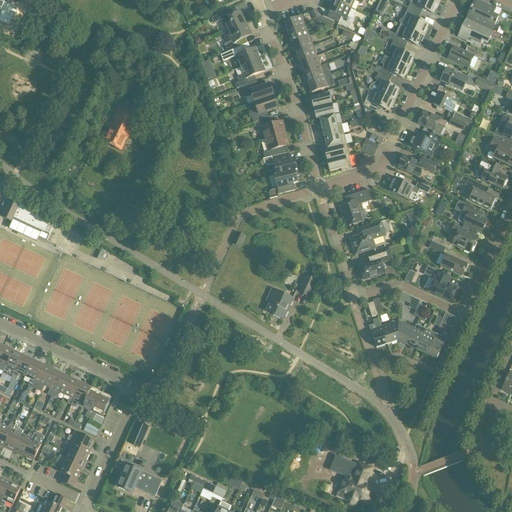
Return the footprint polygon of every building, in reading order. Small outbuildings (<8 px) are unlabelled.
[(0,0),(0,21),(9,25),(13,16),(15,17),(18,8),(6,3),(7,1),(3,0),(0,0)] [(363,0),(335,0),(335,1),(351,9),(354,1),(362,4),(363,0)] [(437,9),(439,4),(431,0),(411,0),(408,9),(420,14),(423,9),(434,14),(436,9),(437,9)] [(495,9),(475,0),(472,8),(471,7),(470,9),(471,10),(469,13),(475,16),(472,22),(492,31),(498,17),(493,15),(495,9)] [(346,19),(351,9),(335,1),(333,4),(332,3),(328,11),(330,12),(327,18),(339,23),(341,17),(346,19)] [(408,9),(406,12),(404,11),(398,23),(401,24),(401,25),(425,36),(427,30),(429,25),(418,20),(420,14),(408,9)] [(222,20),(228,32),(246,23),(240,11),(233,14),(227,17),(225,12),(211,18),(214,24),(222,20)] [(286,34),(305,26),(301,16),(284,23),(285,26),(283,26),(286,34)] [(487,44),(493,32),(469,21),(466,26),(463,25),(461,30),(461,31),(458,37),(471,43),(479,47),(482,41),(487,44)] [(246,23),(228,32),(223,34),(227,43),(224,45),(228,53),(231,51),(241,46),(239,41),(251,35),(246,23)] [(422,42),(425,36),(401,25),(396,36),(392,34),(389,40),(393,41),(405,47),(408,42),(419,47),(421,42),(422,42)] [(291,40),(292,43),(309,37),(305,26),(286,34),(289,41),(291,40)] [(313,47),(309,37),(292,43),(293,46),(291,46),(294,54),(313,47)] [(395,49),(390,60),(410,69),(412,63),(412,62),(414,57),(403,52),(405,47),(393,41),(390,47),(395,49)] [(202,44),(198,45),(199,46),(197,46),(201,55),(208,53),(204,44),(202,44)] [(299,61),(300,63),(317,57),(313,47),(294,54),(297,61),(299,61)] [(474,56),(483,61),(485,55),(469,47),(467,47),(465,52),(454,47),(448,59),(468,68),(474,56)] [(236,56),(241,67),(260,60),(255,48),(242,53),(240,48),(231,51),(228,53),(222,55),(221,56),(223,62),(224,61),(228,59),(236,56)] [(321,66),(317,57),(300,63),(301,66),(299,67),(302,74),(321,66)] [(407,74),(410,69),(390,60),(384,57),(381,64),(383,66),(382,69),(377,66),(374,72),(378,74),(390,79),(393,74),(404,79),(406,74),(407,74)] [(237,89),(241,87),(254,82),(252,77),(264,71),(260,60),(241,67),(244,75),(237,77),(239,82),(234,83),(237,89)] [(308,83),(325,77),(331,74),(326,64),(321,66),(302,74),(305,81),(307,81),(308,83)] [(464,77),(446,69),(440,81),(445,84),(447,85),(454,89),(454,88),(462,91),(468,79),(464,77)] [(369,89),(376,93),(395,101),(397,95),(399,90),(388,85),(390,79),(378,74),(375,79),(377,80),(376,83),(374,83),(371,86),(369,89)] [(329,87),(325,77),(308,83),(309,86),(307,87),(310,94),(315,92),(329,87)] [(493,85),(487,82),(478,78),(475,85),(491,93),(492,91),(494,86),(493,85)] [(339,88),(348,85),(346,79),(338,82),(339,88)] [(256,89),(254,82),(241,87),(245,98),(252,96),(254,103),(273,96),(269,84),(256,89)] [(438,92),(437,92),(435,92),(434,93),(430,103),(437,106),(437,107),(443,110),(444,109),(449,111),(451,112),(455,104),(453,103),(454,100),(453,100),(455,94),(443,88),(440,87),(438,92)] [(392,107),(395,101),(376,93),(373,99),(367,96),(363,106),(375,112),(378,107),(389,112),(391,107),(392,107)] [(311,98),(314,109),(331,104),(328,94),(316,97),(311,98)] [(253,123),(259,122),(266,119),(264,113),(277,108),(273,96),(254,103),(257,110),(250,112),(253,123)] [(334,115),(331,104),(314,109),(316,119),(334,115)] [(103,141),(122,151),(126,142),(131,132),(133,132),(139,119),(117,109),(107,130),(108,130),(103,141)] [(424,111),(421,117),(420,117),(417,122),(419,123),(418,124),(433,131),(437,125),(445,128),(448,122),(444,121),(424,111)] [(316,119),(319,130),(337,125),(334,115),(316,119)] [(511,120),(503,116),(499,125),(506,128),(502,136),(508,139),(511,140),(511,120)] [(459,122),(466,125),(471,128),(473,123),(462,117),(459,122)] [(262,127),(265,139),(285,134),(282,122),(272,124),(270,118),(266,119),(259,122),(260,128),(262,127)] [(463,131),(466,125),(451,119),(449,124),(463,131)] [(322,140),(344,134),(342,128),(342,124),(337,125),(319,130),(322,140)] [(288,146),(285,134),(265,139),(269,151),(263,153),(265,159),(277,156),(275,150),(288,146)] [(322,140),(324,151),(347,145),(344,134),(322,140)] [(420,137),(414,134),(408,146),(412,148),(430,156),(434,149),(436,150),(441,140),(431,136),(427,134),(425,139),(421,141),(420,137)] [(460,134),(455,143),(463,147),(468,138),(460,134)] [(511,152),(509,152),(511,146),(506,144),(494,138),(489,149),(496,152),(493,159),(499,161),(511,167),(511,165),(511,152)] [(366,140),(363,146),(376,152),(378,146),(374,144),(366,140)] [(350,155),(347,145),(324,151),(327,161),(348,156),(350,155)] [(373,157),(376,152),(363,146),(360,152),(361,152),(373,157)] [(472,155),(464,151),(462,157),(469,160),(472,155)] [(274,165),(276,176),(297,171),(294,159),(290,160),(288,153),(263,159),(264,165),(267,166),(274,165)] [(352,169),(348,156),(327,161),(330,172),(341,169),(341,172),(352,169)] [(403,156),(398,168),(419,177),(423,169),(432,173),(436,165),(422,159),(420,164),(403,156)] [(507,178),(499,174),(502,168),(497,166),(483,159),(478,170),(485,173),(482,180),(502,189),(502,188),(504,187),(505,188),(508,181),(507,180),(506,179),(507,178)] [(297,171),(276,176),(274,176),(277,187),(275,188),(274,190),(270,191),(268,194),(270,199),(278,197),(278,195),(294,191),(293,184),(298,183),(295,171),(297,171)] [(462,177),(455,174),(452,181),(459,184),(462,177)] [(418,200),(417,196),(419,190),(428,194),(429,193),(431,188),(418,182),(415,188),(393,178),(387,191),(394,194),(414,203),(414,201),(418,200)] [(486,194),(488,188),(473,181),(468,179),(465,186),(472,190),(469,196),(470,197),(469,200),(491,210),(492,207),(493,208),(497,199),(486,194)] [(362,222),(362,221),(366,219),(361,204),(367,202),(371,200),(368,190),(353,195),(355,201),(339,206),(342,215),(343,215),(344,218),(345,220),(347,220),(349,226),(362,222)] [(0,216),(11,222),(12,222),(14,218),(50,235),(53,227),(59,230),(62,224),(2,196),(2,197),(6,199),(0,211),(0,216)] [(455,210),(462,213),(458,222),(482,233),(487,221),(481,218),(484,213),(464,203),(459,202),(455,210)] [(428,218),(424,216),(420,224),(424,227),(428,218)] [(386,236),(381,221),(356,230),(358,236),(350,239),(355,255),(374,249),(375,249),(372,240),(386,236)] [(452,245),(470,254),(472,248),(478,236),(454,225),(451,231),(457,234),(452,245)] [(237,233),(232,244),(236,246),(240,247),(245,236),(237,233)] [(432,242),(429,248),(442,254),(445,248),(432,242)] [(364,257),(366,263),(359,265),(364,280),(385,273),(381,262),(386,260),(386,262),(393,260),(389,248),(375,253),(364,257)] [(440,267),(461,277),(464,270),(466,270),(467,266),(466,266),(467,264),(446,255),(440,267)] [(449,284),(452,278),(435,270),(427,267),(424,274),(434,279),(428,291),(450,301),(452,297),(453,298),(456,292),(455,291),(456,288),(449,284)] [(309,297),(316,281),(305,276),(298,292),(301,294),(306,296),(309,297)] [(292,299),(273,290),(269,298),(272,299),(267,311),(283,319),(292,299)] [(177,304),(185,308),(188,302),(185,301),(179,298),(177,304)] [(377,315),(384,313),(379,299),(373,301),(373,303),(377,315)] [(372,317),(377,315),(373,303),(368,304),(372,317)] [(416,310),(414,315),(419,318),(421,314),(425,307),(419,304),(416,310)] [(441,323),(452,328),(456,318),(446,313),(441,323)] [(387,344),(381,327),(379,319),(373,321),(374,324),(369,326),(376,348),(387,344)] [(387,344),(397,341),(398,321),(381,327),(387,344)] [(414,329),(398,321),(397,341),(407,346),(414,329)] [(416,325),(414,329),(407,346),(416,350),(426,329),(416,325)] [(416,350),(426,355),(434,338),(436,334),(426,329),(416,350)] [(444,343),(446,339),(436,334),(434,338),(426,355),(436,359),(444,343)] [(13,351),(3,347),(0,353),(0,370),(3,372),(13,351)] [(3,372),(3,374),(12,378),(23,356),(13,351),(3,372)] [(33,360),(23,356),(12,378),(16,380),(19,374),(25,377),(33,360)] [(28,386),(32,388),(42,365),(33,360),(25,377),(31,379),(28,386)] [(42,392),(45,386),(52,369),(42,365),(32,388),(42,392)] [(48,395),(52,397),(62,374),(52,369),(45,386),(51,388),(48,395)] [(511,391),(511,372),(510,372),(501,390),(511,395),(511,391)] [(72,379),(62,374),(52,397),(55,398),(58,392),(64,395),(72,379)] [(67,404),(71,406),(82,383),(72,379),(64,395),(70,398),(67,404)] [(91,388),(82,383),(71,406),(75,408),(76,405),(82,408),(91,388)] [(101,393),(91,388),(82,408),(88,410),(85,417),(89,419),(101,393)] [(111,397),(101,393),(89,419),(93,421),(96,415),(102,418),(111,397)] [(57,410),(54,417),(58,420),(62,413),(57,410)] [(0,429),(0,444),(4,447),(15,424),(11,422),(8,429),(2,426),(0,429)] [(56,434),(60,425),(56,422),(51,432),(56,434)] [(137,423),(128,443),(140,447),(148,428),(137,423)] [(21,435),(23,431),(18,428),(19,426),(15,424),(4,447),(14,451),(21,435)] [(96,437),(100,430),(93,427),(89,434),(96,437)] [(14,451),(24,456),(34,433),(30,431),(27,438),(21,435),(14,451)] [(90,451),(95,441),(75,431),(72,437),(69,436),(67,440),(90,451)] [(24,456),(34,461),(44,438),(44,436),(37,433),(36,434),(34,433),(24,456)] [(310,450),(313,449),(316,444),(315,441),(311,439),(308,440),(306,446),(307,449),(310,450)] [(69,453),(85,461),(90,451),(67,440),(66,444),(72,447),(69,453)] [(67,459),(60,456),(58,460),(81,470),(85,461),(69,453),(67,459)] [(358,502),(359,501),(359,499),(366,502),(367,501),(368,500),(369,497),(369,496),(373,486),(366,483),(372,467),(358,462),(357,464),(335,455),(330,469),(345,475),(339,491),(337,497),(345,500),(347,501),(347,502),(348,502),(349,503),(349,504),(350,504),(351,504),(352,505),(353,505),(354,504),(355,504),(356,504),(357,503),(358,502)] [(76,480),(76,481),(81,470),(58,460),(56,464),(63,467),(60,473),(65,475),(62,483),(72,488),(76,480)] [(126,465),(122,476),(117,487),(132,494),(135,488),(138,490),(140,491),(149,495),(155,497),(162,481),(154,477),(142,472),(138,470),(139,468),(131,465),(130,467),(126,465)] [(0,505),(11,483),(1,479),(0,480),(0,505)] [(183,480),(177,492),(180,493),(185,482),(183,480)] [(7,501),(13,504),(21,488),(11,483),(0,505),(4,508),(7,501)] [(227,488),(217,483),(216,487),(214,491),(224,496),(227,488)] [(44,511),(61,511),(66,502),(55,496),(52,503),(47,501),(44,507),(37,504),(36,508),(44,511)] [(180,511),(181,511),(183,507),(184,505),(173,500),(170,506),(171,507),(168,511),(180,511)] [(221,501),(219,507),(216,511),(228,511),(231,506),(221,501)] [(283,508),(293,511),(295,507),(284,503),(283,508)]
